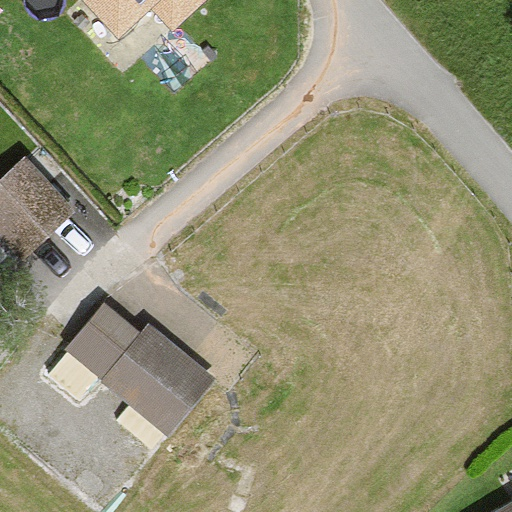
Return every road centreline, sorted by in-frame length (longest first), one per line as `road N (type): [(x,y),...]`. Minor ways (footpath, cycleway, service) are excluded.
road 1 (unknown): [(368,32),(100,281),(73,277),(53,246)]
road 2 (residential): [(340,0),(511,182)]
